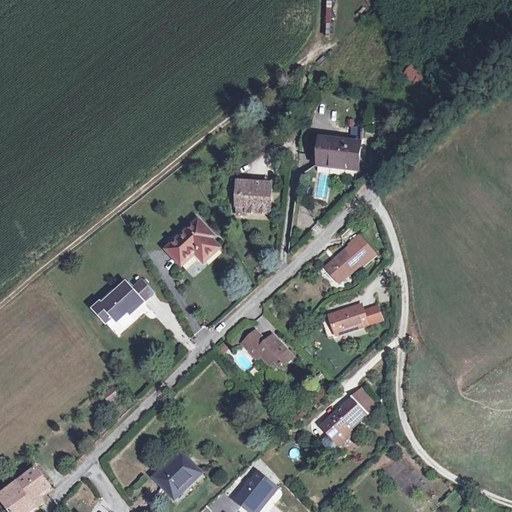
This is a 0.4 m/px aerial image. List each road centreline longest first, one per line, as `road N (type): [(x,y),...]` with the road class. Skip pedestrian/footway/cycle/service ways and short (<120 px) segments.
road 1 (track): [(369,184),(403,280),(395,378),(407,430),(456,481),(511,500)]
road 2 (residential): [(284,275),(88,465)]
road 3 (residential): [(369,184),(511,53)]
road 4 (unclassified): [(284,275),(369,184)]
